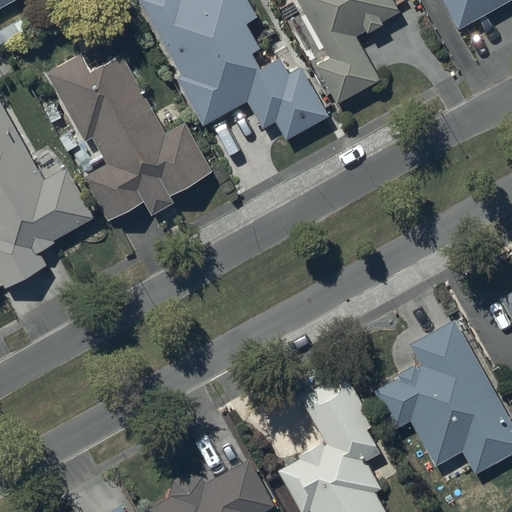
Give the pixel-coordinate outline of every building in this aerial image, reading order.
[(139,0),(181,75),(177,77),(203,126),(248,101),(262,127),(275,120),(287,141),(329,118),(301,67),(289,74),(281,59),(261,69),(252,53),(261,48),(247,23),(257,18),(247,0),(139,0)] [(297,0),(329,58),(315,65),(336,103),(380,80),(356,37),(367,31),(368,33),(384,25),(382,22),(400,12),(393,0),(297,0)] [(511,0),(442,0),(459,28),(508,0),(511,0)] [(82,51),(44,72),(84,143),(92,139),(106,164),(84,176),(108,219),(146,198),(154,212),(172,203),(168,196),(212,171),(185,122),(167,132),(122,52),(92,69),(82,51)] [(0,278),(5,287),(40,268),(33,256),(56,243),(55,240),(95,218),(67,167),(43,180),(0,99),(0,278)] [(511,290),(500,296),(511,317),(511,290)] [(398,377),(375,389),(395,428),(411,419),(436,465),(465,449),(476,471),(511,451),(511,425),(455,320),(412,343),(423,364),(417,367),(416,364),(396,374),(398,377)] [(305,511),(311,509),(312,511),(388,511),(378,493),(383,490),(367,459),(380,452),(369,432),(377,428),(347,372),(302,396),(325,441),(278,466),(302,511),(305,511)] [(261,511),(273,506),(248,458),(206,482),(205,480),(204,479),(203,478),(202,477),(200,476),(199,475),(198,474),(196,473),(195,473),(193,472),(192,472),(190,472),(189,472),(187,472),(185,472),(184,472),(182,473),(181,474),(179,474),(178,475),(177,476),(176,477),(174,478),(173,480),(173,481),(172,482),(171,484),(171,485),(170,487),(170,488),(170,490),(170,492),(170,493),(170,495),(170,496),(148,510),(149,511),(261,511)]
